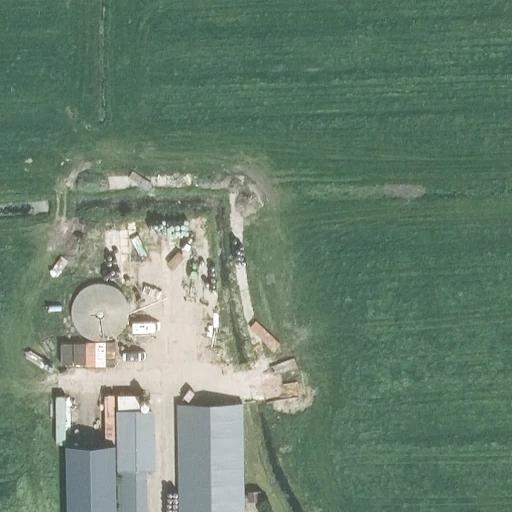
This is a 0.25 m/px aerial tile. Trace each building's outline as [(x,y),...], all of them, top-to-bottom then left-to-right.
[(111,338),(117,334),(121,330),(124,326),(126,320),(127,315),(127,310),(127,305),(123,296),(121,292),(118,290),(115,287),(111,285),(106,284),(101,283),(96,283),(90,284),(85,286),(81,288),(77,292),(74,297),(72,301),(70,305),(70,309),(69,313),(70,317),(71,321),(75,329),(78,332),(81,335),(85,337),(89,339),(93,340),(98,340),(101,340),(105,340),(111,338)] [(56,370),(56,357),(27,358),(28,371),(56,370)] [(118,494),(117,511),(145,511),(145,465),(150,465),(150,409),(138,409),(138,394),(118,395),(117,494),(118,494)] [(178,511),(241,511),(241,401),(178,401),(178,511)] [(114,511),(113,443),(64,444),(65,511),(114,511)]
